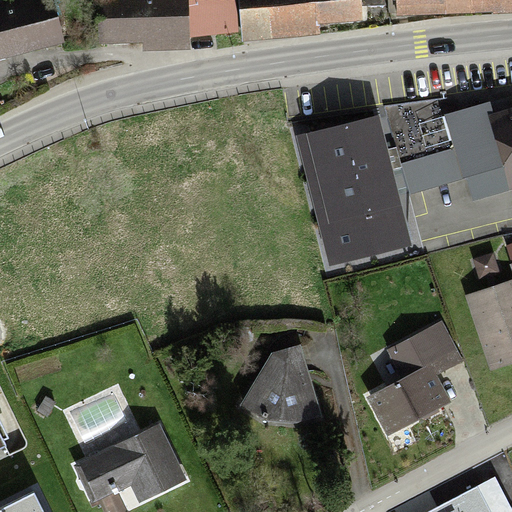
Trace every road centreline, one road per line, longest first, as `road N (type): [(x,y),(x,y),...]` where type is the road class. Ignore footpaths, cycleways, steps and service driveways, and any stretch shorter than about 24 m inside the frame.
road 1 (secondary): [(511,33),(179,79),(97,99),(0,140)]
road 2 (residential): [(359,511),(511,433)]
